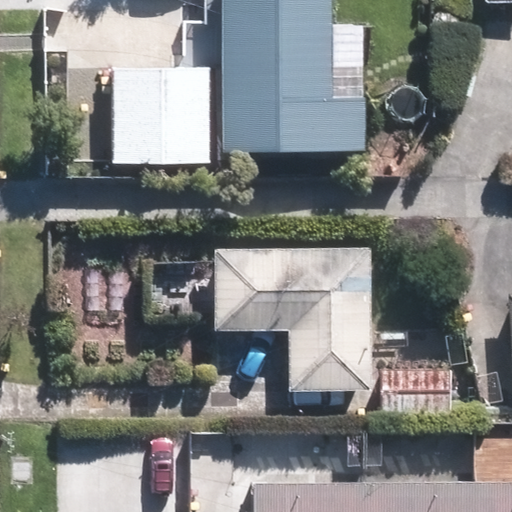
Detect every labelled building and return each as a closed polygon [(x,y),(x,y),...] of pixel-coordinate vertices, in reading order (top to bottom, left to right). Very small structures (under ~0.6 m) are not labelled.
[(331,0),(233,0),(238,148),(365,145),(364,90),(334,91),(331,0)] [(208,69),(110,71),(112,162),(210,159),(208,69)] [(511,145),(503,145),(503,179),(511,178),(511,145)] [(371,244),(226,248),(228,317),(299,315),(301,368),(374,366),(371,244)] [(460,368),(390,366),(389,406),(459,408),(460,368)] [(511,511),(511,478),(256,477),(256,511),(511,511)]
